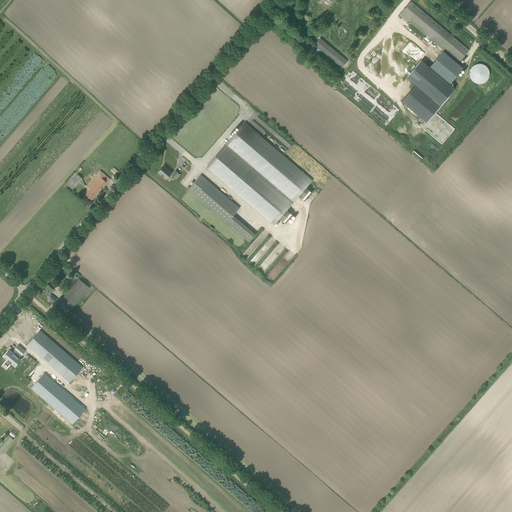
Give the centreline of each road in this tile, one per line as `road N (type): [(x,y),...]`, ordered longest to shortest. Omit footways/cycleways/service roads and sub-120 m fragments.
road 1 (unclassified): [(24,292),(278,0)]
road 2 (track): [(24,292),(284,511)]
